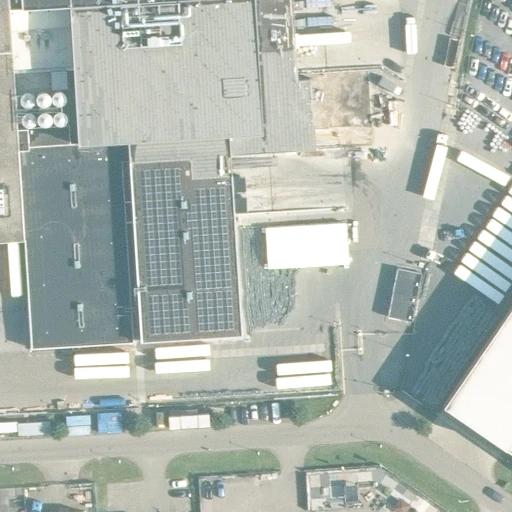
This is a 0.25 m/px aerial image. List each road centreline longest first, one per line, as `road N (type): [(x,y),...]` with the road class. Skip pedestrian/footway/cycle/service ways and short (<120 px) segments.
road 1 (unclassified): [(511,507),(405,433),(376,422),(0,444)]
road 2 (unknown): [(370,231),(222,281),(98,373),(0,383)]
road 3 (unknown): [(355,423),(370,231)]
road 4 (unknown): [(410,75),(370,231)]
